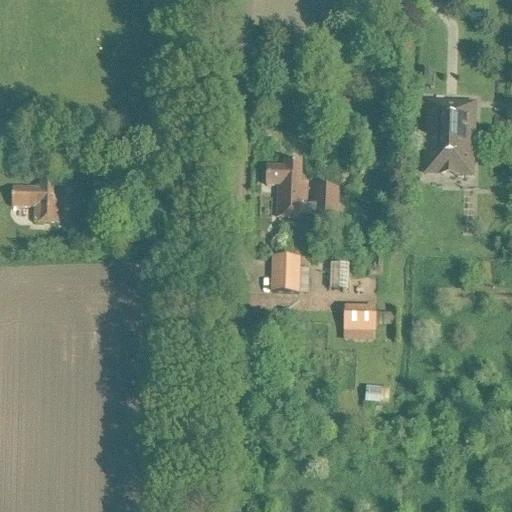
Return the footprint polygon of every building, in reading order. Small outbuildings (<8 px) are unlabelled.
[(423,88),(431,88),(432,72),(424,71),(423,88)] [(474,182),(476,107),(425,105),(423,180),(474,182)] [(314,209),(306,209),(306,190),(301,190),(302,167),(284,166),(284,171),(267,170),(267,189),(278,190),(277,221),(305,222),(305,221),(314,221),(314,224),(338,225),(340,191),(315,190),(314,209)] [(41,189),(35,189),(35,191),(13,191),(13,211),(36,212),(35,226),(60,226),(60,204),(55,204),(55,184),(41,184),(41,189)] [(270,297),(308,298),(309,273),(300,273),(300,262),(272,261),(270,297)] [(345,311),(345,346),(376,346),(377,311),(345,311)] [(368,391),(367,407),(389,408),(391,393),(368,391)] [(284,396),(282,413),(295,414),(297,398),(284,396)]
